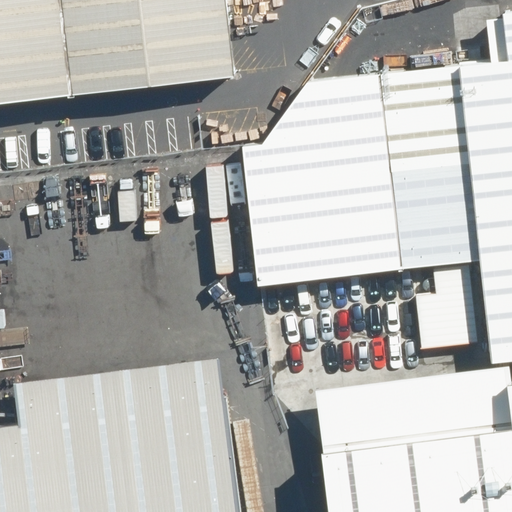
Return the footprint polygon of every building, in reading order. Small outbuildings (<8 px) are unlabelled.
[(230,0),(0,0),(0,95),(238,68),(230,0)] [(511,511),(511,8),(509,9),(511,36),(511,53),(382,68),(405,264),(489,254),(498,336),(303,359),(321,511),(511,511)] [(156,152),(153,134),(115,139),(118,158),(156,152)] [(87,158),(84,141),(3,153),(5,170),(87,158)] [(252,218),(246,156),(229,158),(235,219),(252,218)] [(175,251),(174,162),(157,162),(158,252),(175,251)] [(233,511),(216,356),(0,379),(0,422),(1,429),(0,428),(0,511),(233,511)]
